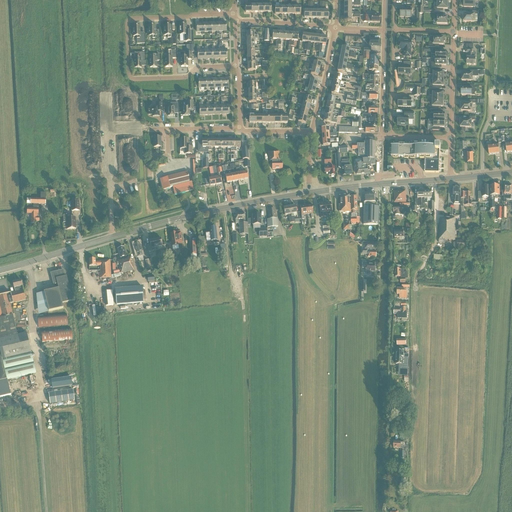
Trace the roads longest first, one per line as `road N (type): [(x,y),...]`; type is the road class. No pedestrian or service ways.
road 1 (residential): [(237,66),(198,66),(184,77),(129,75),(127,19),(234,13)]
road 2 (secondary): [(113,236),(310,191)]
road 3 (residential): [(113,236),(108,129),(144,126)]
